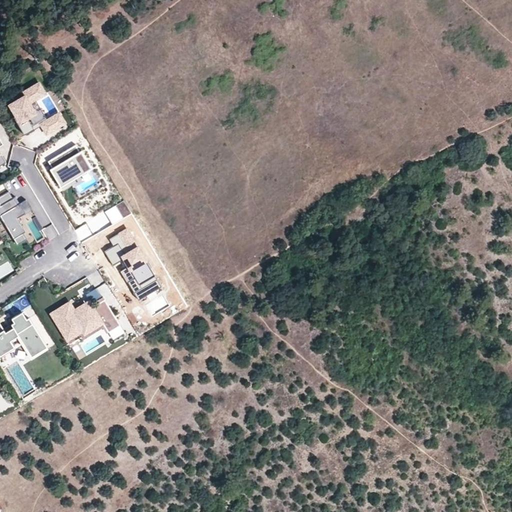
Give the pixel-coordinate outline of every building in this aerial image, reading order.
[(25,96),(10,105),(17,117),(15,118),(25,134),(34,128),(33,126),(40,121),(47,133),(65,122),(60,113),(48,120),(41,109),(35,112),(30,103),(36,99),(45,93),(39,83),(23,93),(25,96)] [(41,109),(36,99),(30,103),(35,112),(41,109)] [(75,146),(51,161),(55,168),(49,171),(60,188),(70,182),(69,180),(90,167),(81,152),(79,153),(75,146)] [(0,204),(0,215),(18,244),(27,239),(23,233),(26,231),(18,218),(26,213),(20,203),(18,204),(14,198),(1,205),(0,204)] [(125,254),(138,246),(127,228),(110,238),(114,246),(119,243),(125,254)] [(157,279),(138,246),(125,254),(119,243),(114,246),(105,251),(113,265),(124,259),(129,267),(135,277),(128,282),(134,293),(157,279)] [(135,277),(129,267),(121,271),(128,282),(135,277)] [(157,279),(134,293),(138,300),(162,286),(157,279)] [(83,296),(86,302),(88,301),(91,306),(100,301),(93,290),(83,296)] [(115,326),(100,301),(91,306),(88,301),(86,302),(72,311),(67,303),(52,312),(67,336),(82,326),(85,332),(101,322),(107,332),(115,326)] [(0,325),(0,352),(1,354),(13,347),(9,341),(17,336),(30,357),(46,347),(29,320),(27,321),(22,314),(12,320),(14,325),(12,326),(14,330),(6,334),(0,325)] [(47,349),(46,347),(30,357),(32,359),(47,349)]
